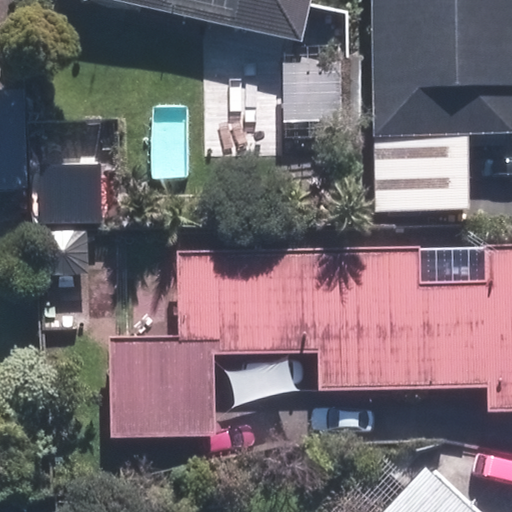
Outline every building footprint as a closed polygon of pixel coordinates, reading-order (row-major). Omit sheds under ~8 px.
[(63,0),(291,52),(302,0),(63,0)] [(511,0),(361,0),(371,146),(501,138),(499,101),(511,99),(511,0)] [(59,180),(30,179),(29,275),(81,276),(81,235),(58,235),(59,180)] [(407,257),(174,259),(175,349),(112,350),(113,437),(203,437),(202,359),(310,358),(311,395),(511,393),(511,256),(479,256),(480,289),(408,290),(407,257)] [(471,511),(430,473),(392,511),(471,511)]
